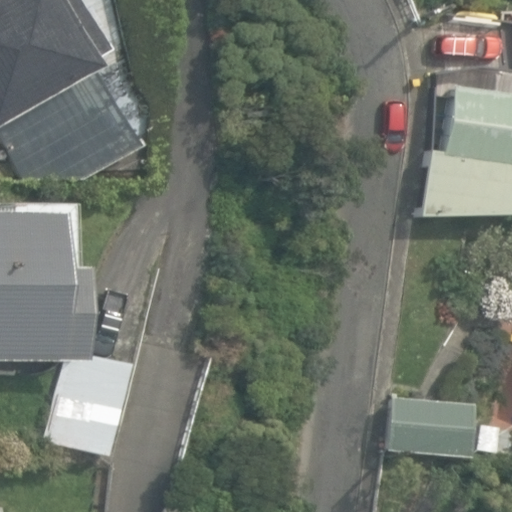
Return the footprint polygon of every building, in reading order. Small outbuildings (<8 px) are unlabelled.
[(0,0),(0,150),(8,164),(63,168),(75,161),(131,166),(136,97),(119,65),(103,0),(0,0)] [(499,26),(434,20),(442,69),(506,71),(499,26)] [(422,153),(415,217),(492,216),(503,167),(511,168),(511,99),(447,88),(435,155),(422,153)] [(32,433),(90,448),(113,359),(66,347),(67,264),(45,263),(46,209),(0,208),(0,352),(53,353),(32,433)] [(381,445),(456,454),(462,406),(386,398),(381,445)]
